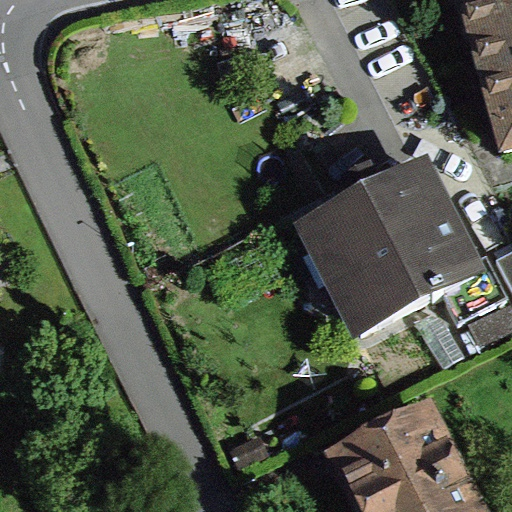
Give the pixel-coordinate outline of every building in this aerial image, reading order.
[(511,0),(455,0),(502,165),(511,162),(511,0)] [(475,269),(424,169),(298,234),(354,343),(444,297),(459,327),(507,303),(486,263),(475,269)] [(511,258),(499,265),(511,289),(511,258)] [(511,316),(509,311),(471,330),(480,349),(511,332),(511,316)] [(485,511),(433,409),(328,463),(352,511),(485,511)]
